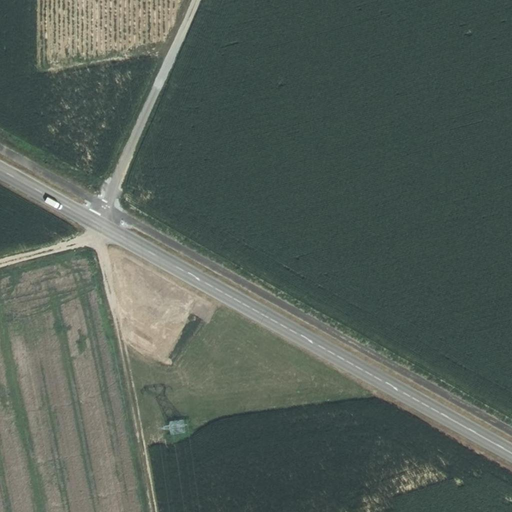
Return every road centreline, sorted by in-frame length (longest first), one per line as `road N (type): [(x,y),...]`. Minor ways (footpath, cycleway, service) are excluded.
road 1 (secondary): [(0,172),(511,453)]
road 2 (track): [(154,511),(96,238)]
road 3 (track): [(198,0),(93,223)]
